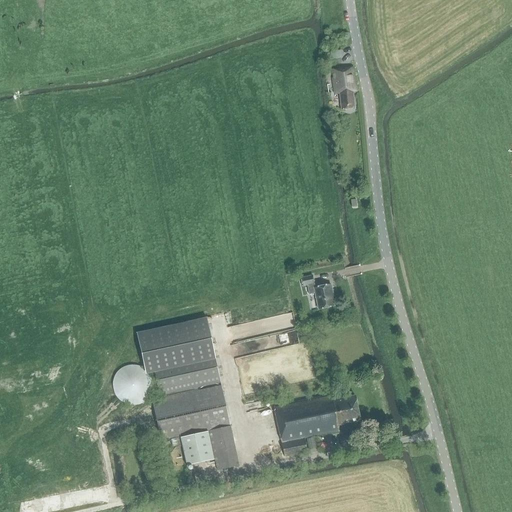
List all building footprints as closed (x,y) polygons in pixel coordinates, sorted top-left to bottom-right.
[(351,90),(355,90),(352,67),(331,70),(332,75),(333,74),(333,78),(332,79),(334,92),(339,92),(340,109),(353,107),(351,90)] [(318,311),(334,308),(331,295),(332,294),(330,286),(315,289),(312,277),(301,280),(302,288),(307,287),(309,296),(315,295),(318,311)] [(143,367),(152,365),(159,397),(151,399),(160,440),(180,436),(186,465),(214,459),(217,470),(238,465),(206,318),(136,334),(143,367)] [(112,381),(112,388),(114,394),(117,399),(122,403),(128,405),(134,405),(140,404),(145,400),(149,396),(151,390),(152,384),(151,378),(148,373),(143,369),(138,366),(131,365),(125,367),(119,370),(115,375),(112,381)] [(304,439),(306,439),(308,449),(315,448),(313,437),(339,433),(338,427),(360,423),(355,397),(338,400),(337,395),(273,407),(283,457),(306,453),(304,439)] [(178,457),(176,447),(180,447),(178,437),(170,439),(172,448),(162,450),(165,468),(168,467),(169,471),(178,469),(177,465),(182,464),(180,456),(178,457)]
